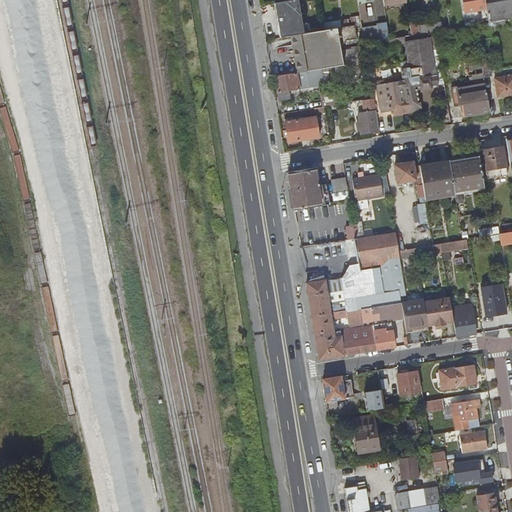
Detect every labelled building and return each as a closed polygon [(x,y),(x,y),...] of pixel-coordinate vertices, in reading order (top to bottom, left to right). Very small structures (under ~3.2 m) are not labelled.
[(288,0),(274,2),(280,36),(291,35),(303,33),(297,0),(288,0)] [(358,0),(361,16),(370,14),(368,2),(373,1),(372,0),(358,0)] [(463,0),(465,11),(487,7),(486,4),(485,0),(463,0)] [(487,7),(489,22),(511,17),(511,0),(509,0),(486,4),(487,7)] [(340,21),(341,27),(354,25),(362,23),(361,17),(340,21)] [(409,20),(411,34),(418,33),(415,20),(409,20)] [(316,31),(324,29),(323,21),(315,22),(316,31)] [(325,23),(326,29),(337,27),(340,27),(341,27),(340,21),(325,23)] [(430,31),(436,30),(443,29),(442,21),(420,25),(421,32),(430,31)] [(356,37),(354,25),(341,27),(340,27),(342,42),(346,41),(346,38),(356,37)] [(365,38),(379,37),(378,25),(363,27),(365,38)] [(326,29),(324,29),(316,31),(303,33),(291,35),(297,71),(300,71),(332,66),(343,64),(337,27),(326,29)] [(436,30),(430,31),(438,84),(444,83),(436,30)] [(438,84),(430,31),(421,32),(418,33),(411,34),(405,35),(405,41),(410,70),(403,71),(404,79),(382,83),(382,86),(377,87),(376,87),(379,108),(380,107),(381,107),(386,107),(386,109),(394,108),(395,112),(420,108),(416,88),(438,84)] [(405,35),(389,37),(390,43),(405,41),(405,35)] [(489,58),(481,59),(484,76),(492,75),(489,58)] [(333,71),(332,66),(300,71),(302,86),(322,84),(320,73),(333,71)] [(299,87),(297,71),(276,74),(280,98),(291,96),(290,88),(299,87)] [(511,74),(495,77),(498,96),(511,94),(511,74)] [(466,113),(489,110),(485,83),(462,86),(461,83),(452,85),(455,103),(464,101),(466,113)] [(361,133),(379,131),(375,109),(358,112),(359,123),(357,123),(358,130),(361,129),(361,133)] [(288,139),(318,135),(315,114),(302,117),(301,115),(285,117),(288,139)] [(485,155),(479,156),(480,158),(482,171),(487,170),(488,179),(507,176),(502,147),(484,150),(485,155)] [(453,192),(484,187),(483,180),(482,171),(480,158),(449,163),(453,192)] [(398,183),(417,180),(416,178),(421,178),(419,168),(419,166),(415,167),(414,161),(395,164),(398,183)] [(421,180),(424,197),(453,192),(449,163),(419,168),(421,178),(421,180)] [(288,171),(293,208),(325,204),(323,190),(327,189),(326,183),(318,185),(315,166),(288,171)] [(352,177),(355,199),(356,198),(367,197),(382,194),(379,173),(363,175),(358,176),(352,177)] [(332,191),(347,189),(345,175),(330,178),(332,191)] [(367,197),(356,198),(357,208),(368,206),(367,197)] [(427,204),(413,205),(415,224),(429,222),(427,204)] [(356,236),(363,235),(361,220),(353,221),(353,224),(355,236),(356,236)] [(344,225),(346,238),(355,236),(353,224),(344,225)] [(480,229),(482,235),(494,233),(492,226),(480,229)] [(399,257),(398,249),(395,230),(363,235),(356,236),(360,263),(399,257)] [(511,230),(499,233),(500,244),(511,241),(511,230)] [(468,247),(467,238),(440,242),(442,250),(442,251),(468,247)] [(440,242),(415,246),(416,254),(442,250),(440,242)] [(398,249),(399,257),(416,254),(415,246),(398,249)] [(399,257),(360,263),(361,270),(378,267),(381,292),(399,289),(400,294),(405,293),(399,257)] [(327,291),(343,289),(342,281),(341,276),(325,279),(327,291)] [(306,281),(309,293),(327,291),(325,279),(306,281)] [(347,310),(401,301),(400,294),(399,289),(381,292),(354,296),(351,279),(342,281),(343,289),(347,310)] [(501,284),(482,286),(486,315),(506,312),(501,284)] [(394,346),(390,321),(341,330),(342,334),(334,336),(332,323),(348,320),(347,310),(343,289),(327,291),(309,293),(315,335),(320,357),(394,346)] [(424,301),(423,298),(407,300),(405,293),(400,294),(401,301),(403,314),(405,328),(427,324),(424,301)] [(449,297),(424,301),(427,324),(434,323),(434,324),(444,323),(444,321),(453,320),(451,305),(449,297)] [(349,323),(403,314),(401,301),(347,310),(349,323)] [(451,305),(453,320),(456,336),(476,332),(471,302),(451,305)] [(473,362),(438,367),(441,387),(476,382),(473,362)] [(420,388),(417,370),(397,373),(400,391),(420,388)] [(340,374),(322,377),(325,399),(353,395),(350,381),(341,382),(340,374)] [(363,391),(366,410),(383,407),(380,388),(363,391)] [(440,397),(423,400),(425,408),(441,405),(440,397)] [(455,416),(458,429),(471,427),(469,418),(478,416),(476,406),(481,405),(479,397),(458,400),(461,415),(455,416)] [(382,447),(379,448),(374,413),(351,416),(353,431),(349,432),(353,457),(383,452),(382,447)] [(469,418),(471,427),(479,425),(478,416),(469,418)] [(409,419),(409,433),(418,432),(417,419),(409,419)] [(485,429),(459,434),(462,450),(487,446),(485,429)] [(454,432),(445,433),(447,442),(456,440),(454,432)] [(432,452),(433,460),(447,458),(445,449),(432,452)] [(419,475),(415,454),(398,457),(402,478),(419,475)] [(447,458),(433,460),(434,469),(448,467),(447,458)] [(476,459),(454,462),(457,480),(472,478),(473,482),(492,479),(491,470),(478,472),(476,459)] [(354,498),(357,511),(356,511),(387,511),(387,508),(373,511),(368,482),(348,485),(350,498),(354,498)] [(399,506),(439,500),(438,493),(437,485),(397,491),(399,506)] [(476,495),(478,511),(487,511),(497,510),(494,492),(476,495)]
